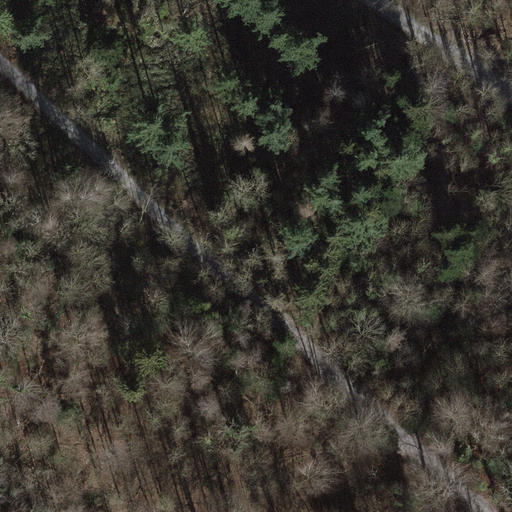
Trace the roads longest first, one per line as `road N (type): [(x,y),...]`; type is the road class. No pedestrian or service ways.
road 1 (track): [(0,52),(482,511)]
road 2 (track): [(511,96),(374,0)]
